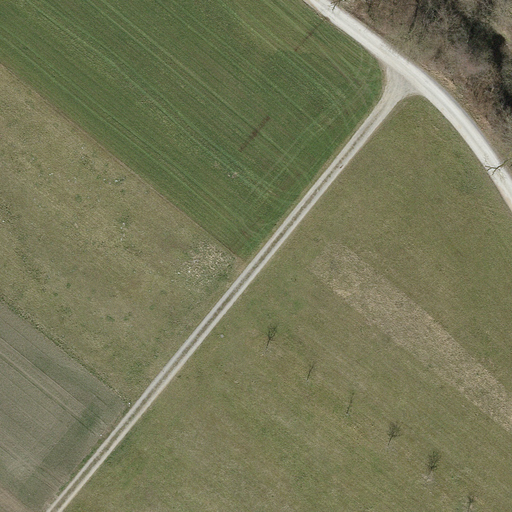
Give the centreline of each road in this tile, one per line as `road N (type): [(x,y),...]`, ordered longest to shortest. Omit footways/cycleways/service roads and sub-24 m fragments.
road 1 (track): [(52,511),(412,75)]
road 2 (track): [(511,197),(463,118),(318,0)]
